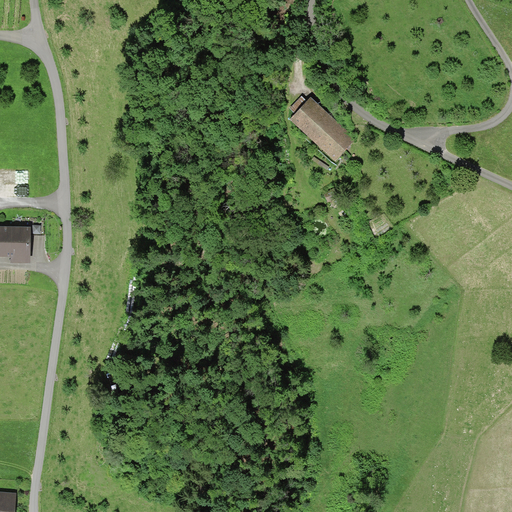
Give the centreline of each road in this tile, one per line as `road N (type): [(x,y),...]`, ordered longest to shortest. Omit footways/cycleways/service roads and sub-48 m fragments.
road 1 (unclassified): [(35,511),(67,233),(57,86),(41,39)]
road 2 (unclassified): [(311,0),(324,71),(340,99),(420,143)]
